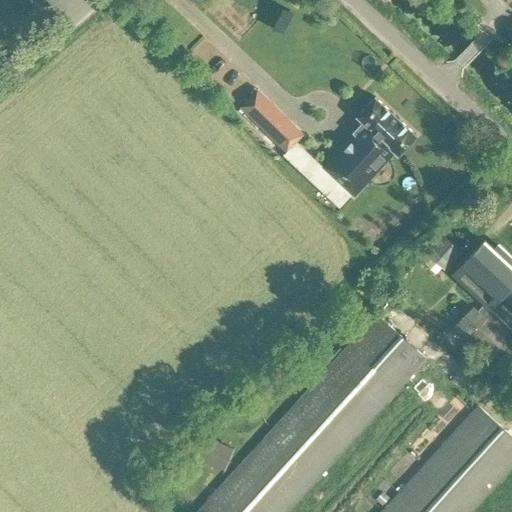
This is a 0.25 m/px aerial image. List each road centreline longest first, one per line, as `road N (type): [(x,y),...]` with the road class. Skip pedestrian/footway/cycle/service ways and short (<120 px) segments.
road 1 (unclassified): [(511,150),(349,0)]
road 2 (track): [(511,416),(413,332)]
